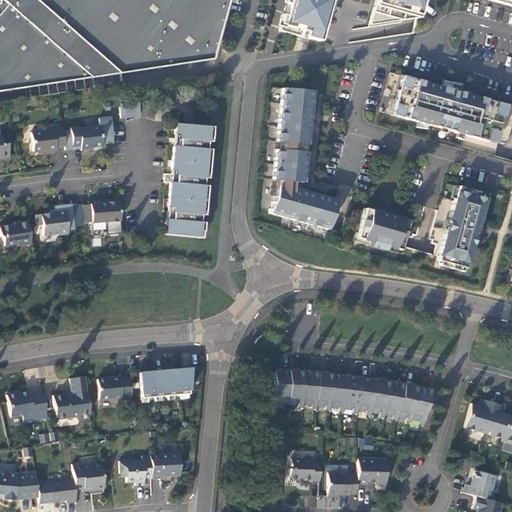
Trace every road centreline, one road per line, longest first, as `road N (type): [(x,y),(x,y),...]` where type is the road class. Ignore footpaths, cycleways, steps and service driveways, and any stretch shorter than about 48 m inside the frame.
road 1 (residential): [(371,50),(354,118),(361,129),(511,172)]
road 2 (residential): [(0,360),(224,333)]
road 3 (residential): [(251,77),(239,226),(255,260),(277,280)]
road 4 (residential): [(277,280),(324,279),(473,303)]
road 5 (residential): [(290,310),(318,353),(461,368)]
road 6 (residential): [(224,333),(203,509)]
road 7 (residential): [(139,167),(0,190)]
road 8 (residential): [(251,77),(259,67),(371,50)]
